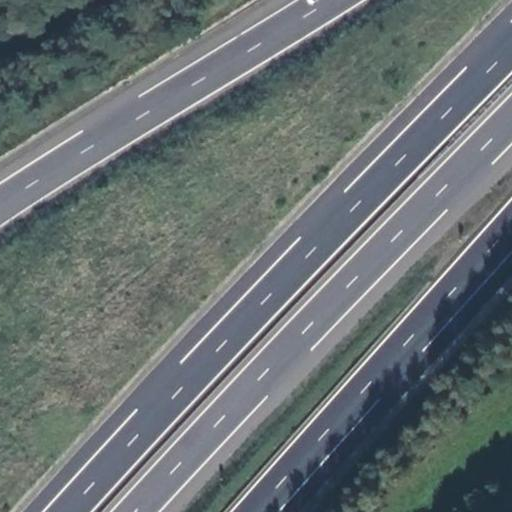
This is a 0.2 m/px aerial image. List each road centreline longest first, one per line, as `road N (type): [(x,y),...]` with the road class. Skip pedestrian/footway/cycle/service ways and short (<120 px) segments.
road 1 (motorway): [(511,52),(74,511)]
road 2 (motorway): [(141,511),(511,124)]
road 3 (motorway): [(336,0),(0,211)]
road 4 (motorway): [(260,511),(511,232)]
